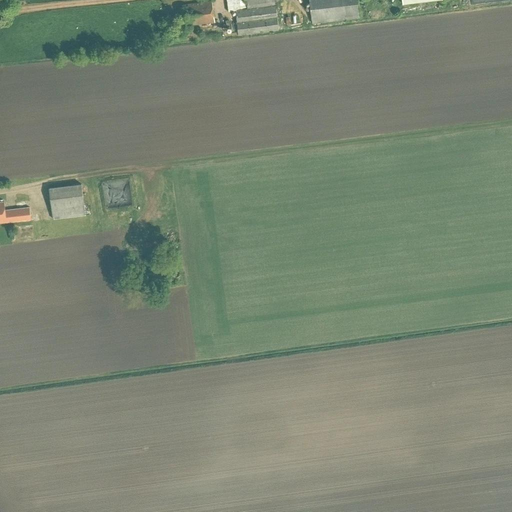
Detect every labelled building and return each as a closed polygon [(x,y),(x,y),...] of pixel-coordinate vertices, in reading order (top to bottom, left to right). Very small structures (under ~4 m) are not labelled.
[(279,30),(275,0),(246,0),(248,9),(246,9),(245,0),(227,0),(229,11),(236,11),(238,35),(279,30)] [(360,18),(358,0),(309,0),(312,24),(360,18)] [(212,1),(183,4),(185,26),(215,23),(212,1)] [(86,215),(82,183),(49,187),(53,219),(86,215)] [(0,224),(31,221),(29,208),(6,210),(4,202),(0,202),(0,224)]
